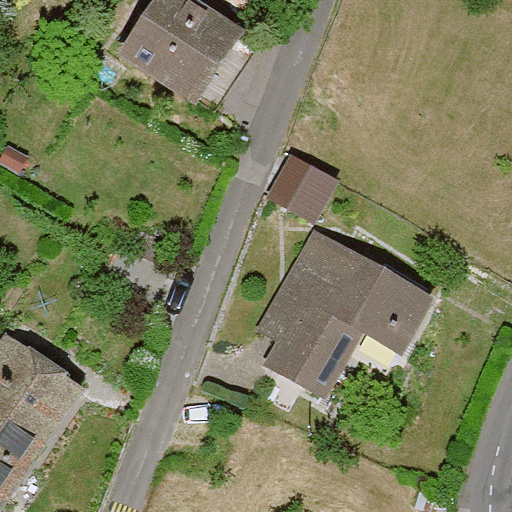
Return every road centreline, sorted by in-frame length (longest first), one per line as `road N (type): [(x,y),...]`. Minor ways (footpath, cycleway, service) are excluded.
road 1 (residential): [(124,511),(320,0)]
road 2 (motorway): [(269,511),(413,0)]
road 3 (motorway): [(95,0),(0,342)]
